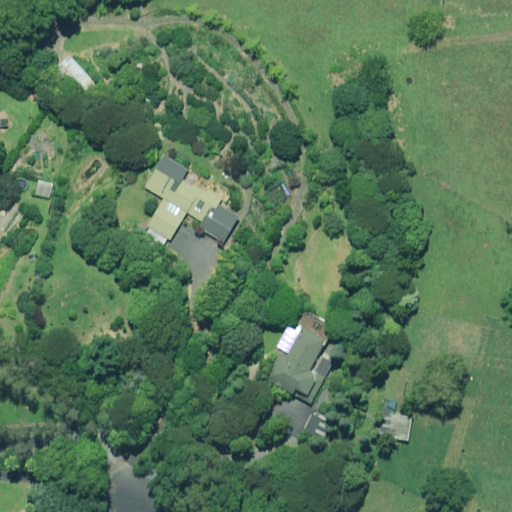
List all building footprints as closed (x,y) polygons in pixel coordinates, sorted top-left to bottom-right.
[(100,88),(71,54),(55,69),(83,102),(100,88)] [(233,196),(214,185),(201,177),(191,171),(168,157),(149,189),(165,198),(145,232),(168,246),(171,241),(173,242),(190,214),(206,223),(202,230),(227,245),(243,218),(226,208),(229,203),(233,196)] [(336,327),(300,309),(280,348),(278,353),(283,355),(270,381),(314,403),(336,359),(324,353),(330,341),(336,327)] [(334,418),(314,410),(304,433),(324,442),(334,418)] [(415,418),(382,414),(379,438),(411,442),(415,418)]
